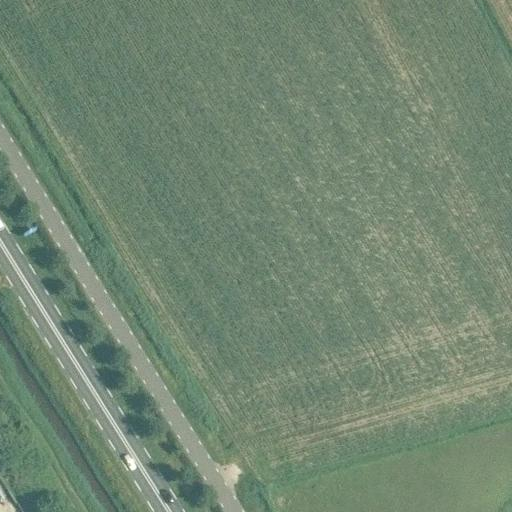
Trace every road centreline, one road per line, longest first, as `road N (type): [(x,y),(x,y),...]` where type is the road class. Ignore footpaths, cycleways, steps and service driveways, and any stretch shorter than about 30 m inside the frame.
road 1 (unclassified): [(0,136),(233,511)]
road 2 (secondary): [(171,511),(0,233)]
